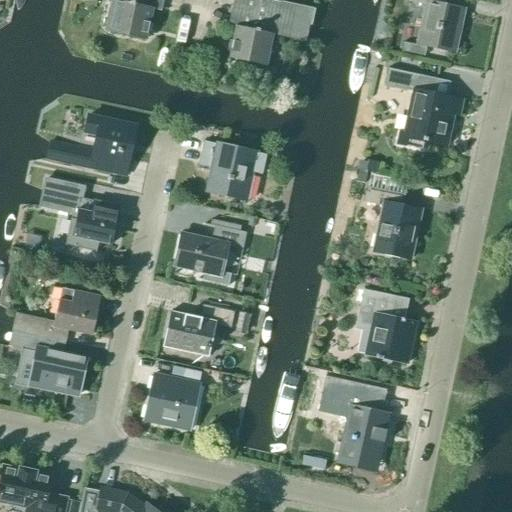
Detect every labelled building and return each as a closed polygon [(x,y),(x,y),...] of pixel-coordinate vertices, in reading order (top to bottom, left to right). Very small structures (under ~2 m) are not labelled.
[(161,12),(163,0),(107,0),(116,2),(110,32),(146,40),(152,10),(161,12)] [(233,0),(231,9),(309,26),(313,9),(279,2),(279,0),(233,0)] [(457,51),(465,13),(444,9),(446,0),(407,0),(407,2),(427,6),(419,42),(457,51)] [(306,43),(309,26),(231,9),(228,26),(236,28),(230,58),(266,66),(272,36),(306,43)] [(385,87),(415,94),(407,132),(399,129),(394,149),(423,155),(426,143),(446,147),(452,117),(460,119),(463,102),(434,97),(438,80),(389,70),(385,87)] [(125,176),(136,127),(88,117),(84,134),(96,136),(93,152),(49,143),(46,159),(125,176)] [(261,175),(266,156),(203,142),(200,156),(214,159),(206,192),(246,201),(252,173),(261,175)] [(378,164),(367,162),(367,164),(357,163),(356,172),(376,175),(378,164)] [(42,191),(38,208),(72,215),(66,244),(96,251),(98,243),(110,246),(114,229),(112,229),(117,207),(63,195),(66,183),(47,179),(44,191),(42,191)] [(413,258),(422,214),(401,210),(404,196),(367,188),(364,203),(383,207),(374,250),(413,258)] [(242,251),(246,234),(214,226),(211,242),(182,236),(175,269),(203,275),(201,281),(228,286),(230,275),(220,273),(225,247),(242,251)] [(406,364),(415,323),(393,319),(397,298),(363,290),(354,329),(371,333),(366,356),(406,364)] [(12,330),(65,342),(67,331),(91,336),(94,320),(93,319),(97,297),(74,292),(72,304),(59,301),(55,323),(16,314),(12,330)] [(231,329),(235,312),(203,305),(199,321),(171,315),(163,348),(207,358),(214,325),(231,329)] [(63,354),(65,342),(12,330),(8,347),(23,350),(20,360),(33,363),(28,388),(52,393),(52,391),(76,396),(80,374),(82,375),(86,359),(63,354)] [(191,430),(200,387),(152,377),(142,420),(191,430)] [(376,465),(386,418),(374,415),(378,399),(339,391),(335,409),(349,412),(339,457),(376,465)] [(22,471),(22,473),(6,469),(0,497),(0,503),(38,511),(62,511),(63,509),(47,505),(53,480),(37,476),(38,475),(23,472),(22,471)] [(99,492),(95,511),(154,511),(133,496),(100,489),(99,492)]
